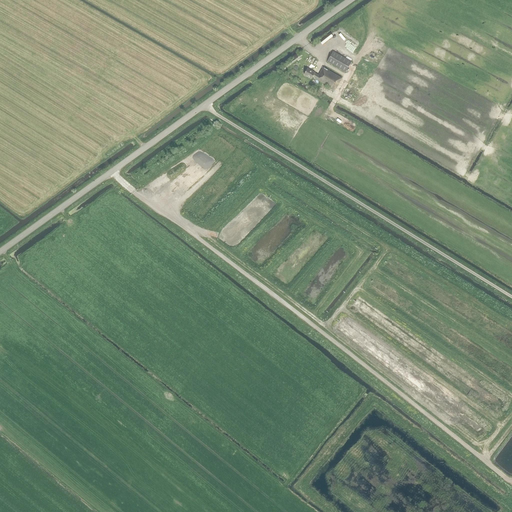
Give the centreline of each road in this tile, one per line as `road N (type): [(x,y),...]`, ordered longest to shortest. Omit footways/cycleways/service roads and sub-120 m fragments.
road 1 (unclassified): [(511,298),(206,105)]
road 2 (secondary): [(0,253),(206,105)]
road 3 (secondary): [(206,105),(353,0)]
